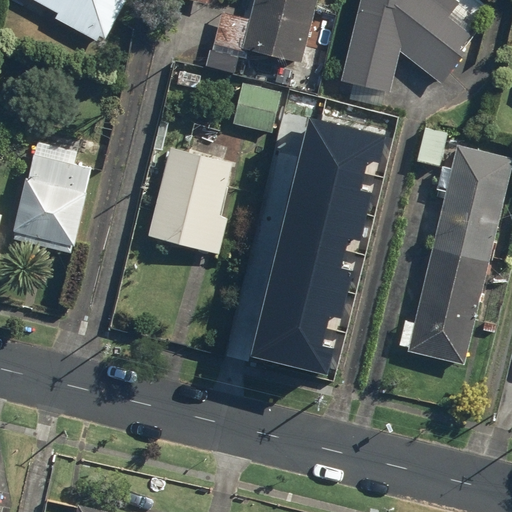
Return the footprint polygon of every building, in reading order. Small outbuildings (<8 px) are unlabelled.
[(99,44),(124,0),(36,0),(59,12),(55,19),(99,44)] [(252,0),(241,47),(302,62),(317,0),(252,0)] [(359,0),(341,80),(391,92),(400,52),(444,82),(466,52),(460,48),(482,17),(457,0),(359,0)] [(248,52),(216,43),(210,67),(241,76),(248,52)] [(310,71),(256,57),(250,77),(305,91),(310,71)] [(233,124),(270,133),(280,91),(243,82),(233,124)] [(260,354),(334,372),(392,131),(317,114),(260,354)] [(416,159),(438,164),(445,130),(422,126),(416,159)] [(406,348),(463,362),(511,161),(511,155),(456,142),(406,348)] [(171,146),(148,243),(216,259),(239,162),(171,146)] [(24,232),(74,243),(91,167),(42,156),(24,232)] [(127,511),(78,500),(74,511),(127,511)]
